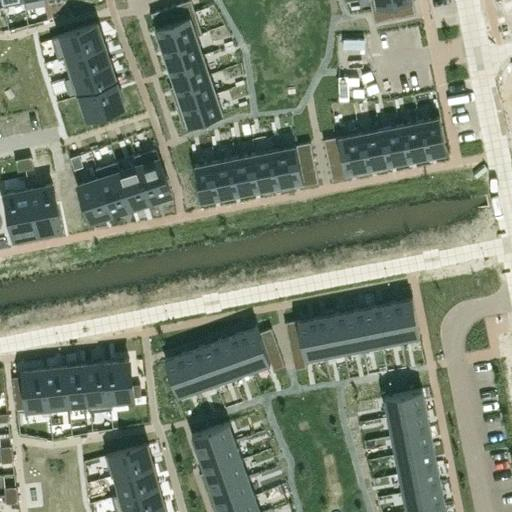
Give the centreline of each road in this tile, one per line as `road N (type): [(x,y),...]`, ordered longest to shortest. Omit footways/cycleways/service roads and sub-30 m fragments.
road 1 (residential): [(483,511),(454,333),(465,314),(511,301)]
road 2 (residential): [(511,246),(476,57)]
